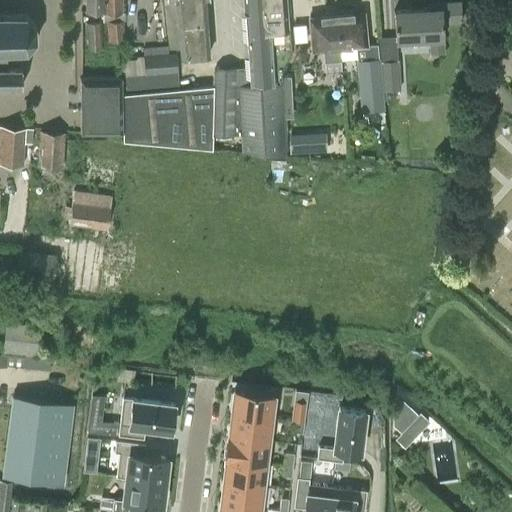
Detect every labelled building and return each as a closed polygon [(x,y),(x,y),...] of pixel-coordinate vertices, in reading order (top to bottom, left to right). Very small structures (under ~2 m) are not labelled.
[(176,0),(182,57),(210,54),(204,0),(176,0)] [(287,62),(292,52),(287,0),(245,0),(251,84),(234,85),(233,135),(239,135),(240,152),(244,153),(285,156),(283,118),(282,98),(281,82),(282,82),(282,77),(282,71),(286,64),(287,62)] [(427,10),(394,12),(396,40),(430,38),(431,54),(443,53),(442,37),(443,37),(442,22),(462,21),(461,3),(436,4),(436,8),(427,9),(427,10)] [(338,13),(341,47),(356,46),(360,111),(383,109),(378,44),(366,45),(364,13),(353,13),(353,12),(350,12),(347,10),(342,11),(340,13),(338,13)] [(341,47),(338,13),(335,13),(332,11),(327,12),(324,15),(321,15),(321,17),(311,18),(313,50),(324,49),(325,59),(341,58),(341,47)] [(0,85),(22,85),(22,68),(6,68),(5,50),(27,50),(37,39),(36,25),(26,14),(0,14),(0,85)] [(178,70),(177,52),(167,53),(166,45),(144,47),(144,55),(146,75),(123,77),(122,77),(122,94),(179,88),(176,69),(178,70)] [(123,59),(122,77),(123,77),(146,75),(144,55),(136,55),(136,58),(123,59)] [(385,91),(399,90),(398,62),(384,62),(385,91)] [(233,135),(234,85),(236,68),(223,67),(215,66),(214,85),(209,149),(212,149),(212,134),(223,135),(233,135)] [(81,133),(122,133),(122,94),(122,77),(80,78),(81,133)] [(282,82),(281,82),(282,98),(283,118),(291,117),(290,97),(289,85),(289,77),(282,77),(282,82)] [(122,94),(122,133),(123,140),(209,149),(214,85),(179,88),(122,94)] [(383,109),(360,111),(361,122),(384,120),(383,109)] [(452,119),(452,127),(462,128),(463,120),(452,119)] [(0,125),(0,163),(22,165),(25,128),(0,125)] [(63,168),(64,132),(38,131),(37,167),(63,168)] [(307,133),(289,134),(290,152),(308,151),(307,133)] [(107,229),(112,195),(74,189),(69,223),(107,229)] [(52,284),(55,255),(21,250),(17,280),(52,284)] [(455,252),(452,269),(465,272),(469,255),(455,252)] [(0,280),(8,281),(10,257),(0,255),(0,280)] [(41,323),(5,319),(2,349),(37,354),(41,323)] [(22,367),(23,355),(7,353),(8,352),(0,351),(0,365),(6,366),(6,365),(22,367)] [(234,389),(231,412),(270,417),(273,393),(234,389)] [(305,409),(307,393),(307,391),(295,389),(295,391),(291,419),(295,420),(303,421),(305,409)] [(62,482),(72,403),(13,395),(3,474),(62,482)] [(122,397),(118,434),(143,437),(144,426),(171,429),(174,403),(122,397)] [(318,446),(317,457),(341,460),(343,449),(359,451),(364,409),(339,406),(334,448),(318,446)] [(401,431),(395,437),(404,446),(429,420),(420,411),(418,413),(401,431)] [(228,435),(267,440),(270,417),(231,412),(229,434),(228,435)] [(88,430),(100,431),(102,419),(89,418),(88,430)] [(294,432),(302,433),(303,421),(295,420),(294,432)] [(227,434),(225,457),(226,457),(226,456),(265,461),(267,440),(228,435),(229,434),(227,434)] [(87,435),(85,449),(97,451),(98,437),(87,435)] [(115,440),(114,451),(119,452),(116,475),(126,476),(126,475),(164,480),(167,457),(143,454),(144,443),(115,440)] [(286,452),(284,464),(292,464),(293,453),(286,452)] [(226,457),(223,479),(262,484),(265,461),(226,456),(226,457)] [(300,460),(299,475),(309,476),(311,461),(300,460)] [(283,475),(291,476),(292,464),(284,464),(283,475)] [(114,498),(112,509),(118,510),(136,511),(137,501),(162,504),(164,480),(126,475),(126,476),(123,499),(114,498)] [(297,476),(293,506),(304,507),(303,511),(327,511),(330,495),(329,495),(307,492),(308,478),(297,476)] [(0,479),(0,495),(9,497),(11,481),(0,479)] [(223,479),(220,501),(259,506),(262,484),(223,479)] [(327,511),(362,511),(366,490),(330,485),(329,495),(330,495),(327,511)] [(0,495),(0,511),(4,511),(7,511),(9,497),(0,495)] [(280,497),(278,509),(286,510),(288,498),(280,497)] [(218,511),(258,511),(259,506),(220,501),(218,511)]
